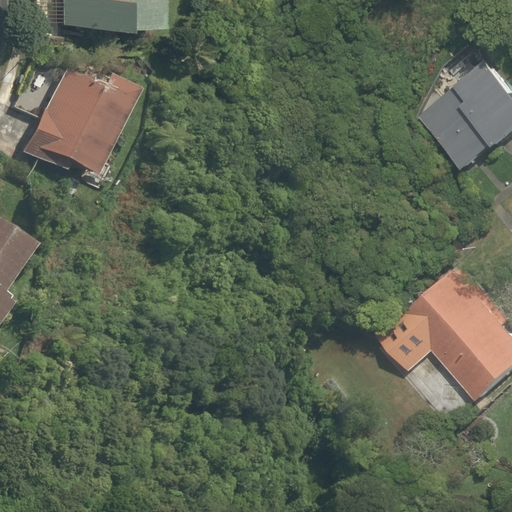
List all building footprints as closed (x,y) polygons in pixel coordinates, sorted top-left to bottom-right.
[(58,0),(58,24),(152,25),(152,0),(58,0)] [(421,116),(465,171),(498,145),(501,148),(511,138),(511,89),(489,61),(421,116)] [(52,162),(88,180),(88,179),(131,94),(100,78),(94,90),(59,72),(18,154),(48,169),(52,162)] [(0,304),(4,298),(0,295),(0,272),(17,247),(0,236),(0,304)] [(406,317),(480,401),(511,372),(511,326),(461,269),(406,317)]
